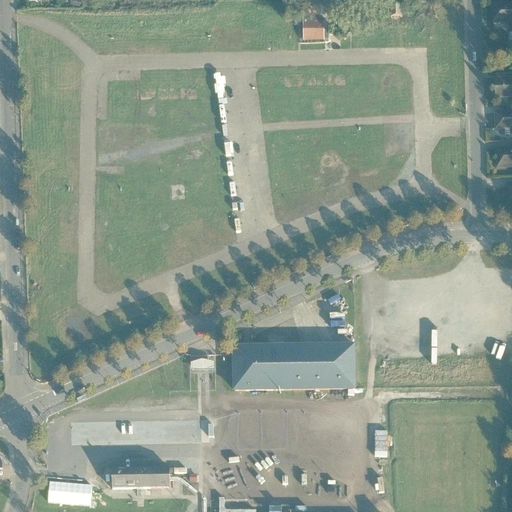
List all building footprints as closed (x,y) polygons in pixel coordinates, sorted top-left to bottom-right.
[(511,2),(491,3),(492,23),(509,23),(509,33),(511,32),(511,2)] [(401,18),(401,6),(391,6),(392,18),(401,18)] [(320,8),(303,9),(303,41),(323,40),(322,21),(321,21),(320,8)] [(511,76),(494,77),(495,98),(511,97),(511,76)] [(288,85),(289,101),(330,99),(329,83),(288,85)] [(511,110),(494,111),(494,130),(510,129),(510,137),(511,136),(511,110)] [(511,147),(495,148),(496,169),(511,168),(511,147)] [(300,160),(306,181),(337,171),(336,167),(324,170),(321,160),(312,163),(310,157),(300,160)] [(357,390),(356,342),(352,342),(230,345),(232,394),(357,390)] [(494,370),(499,343),(494,342),(490,369),(494,370)] [(200,361),(191,364),(191,371),(214,371),(214,363),(204,361),(200,361)] [(167,472),(108,473),(109,492),(167,492),(167,482),(167,479),(167,472)]
